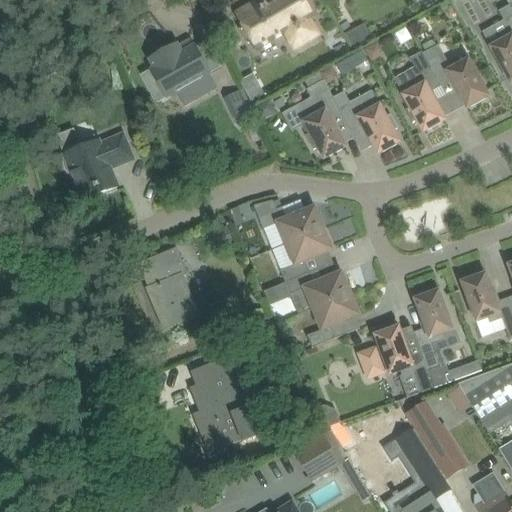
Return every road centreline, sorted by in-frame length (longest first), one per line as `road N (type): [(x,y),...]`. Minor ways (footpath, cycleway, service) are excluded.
road 1 (residential): [(43,267),(249,185),(369,192)]
road 2 (residential): [(123,511),(52,296)]
road 3 (residential): [(369,192),(383,254),(396,265),(511,228)]
road 4 (track): [(0,88),(150,0)]
road 5 (residential): [(43,267),(0,109)]
road 6 (residential): [(369,192),(424,180),(511,137)]
